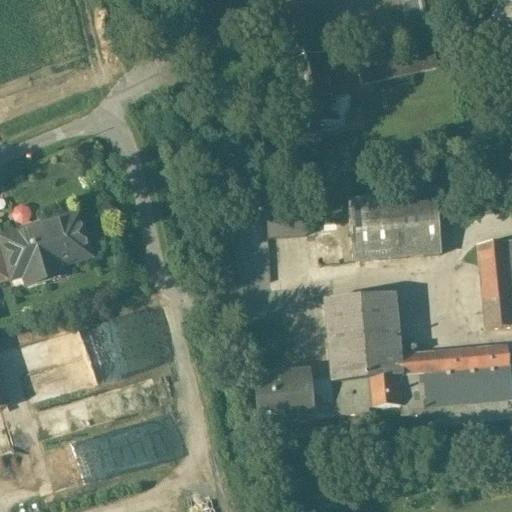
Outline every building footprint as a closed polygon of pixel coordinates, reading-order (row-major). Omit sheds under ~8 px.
[(452,0),(399,0),(406,29),(442,21),(439,6),(453,3),(452,0)] [(511,35),(511,6),(504,2),(491,25),(511,37),(511,35)] [(312,8),(274,17),(300,127),(322,122),(324,131),(344,126),(344,124),(344,116),(348,110),(350,103),(348,95),(330,99),(320,55),(323,54),(312,8)] [(430,49),(357,65),(362,84),(434,67),(430,49)] [(208,93),(191,96),(194,113),(211,110),(208,93)] [(434,196),(346,203),(351,262),(439,256),(434,196)] [(74,213),(37,224),(38,226),(0,237),(11,275),(37,268),(40,277),(61,271),(58,262),(86,254),(74,213)] [(511,244),(477,248),(484,333),(511,330),(511,244)] [(391,297),(355,300),(365,411),(366,411),(399,408),(400,408),(396,358),(391,297)] [(355,300),(324,303),(331,381),(331,386),(333,386),(336,419),(366,415),(366,411),(365,411),(355,300)] [(511,413),(507,349),(396,358),(400,408),(399,408),(400,416),(429,413),(430,427),(511,419),(511,413)] [(307,379),(273,382),(272,378),(253,380),(258,428),(311,423),(310,421),(336,419),(333,386),(331,386),(331,381),(307,383),(307,379)]
